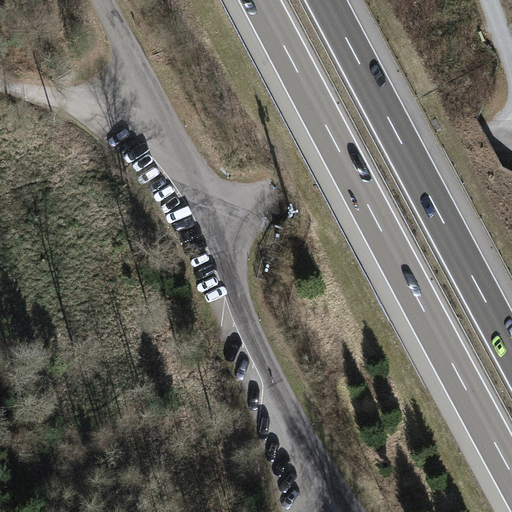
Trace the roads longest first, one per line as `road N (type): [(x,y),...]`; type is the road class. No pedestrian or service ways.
road 1 (motorway): [(259,0),(511,474)]
road 2 (motorway): [(511,348),(327,0)]
road 3 (unclassified): [(216,221),(245,322),(352,511)]
road 4 (unclassified): [(216,221),(281,190),(487,135),(511,137)]
road 5 (unclassified): [(101,0),(216,221)]
road 6 (track): [(145,88),(91,100),(0,87)]
